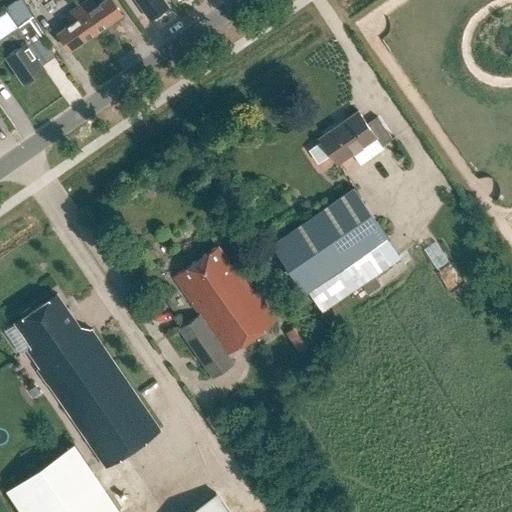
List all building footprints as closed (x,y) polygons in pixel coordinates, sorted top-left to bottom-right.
[(18,27),(0,39),(0,47),(6,56),(24,82),(44,69),(30,48),(31,47),(46,36),(33,16),(22,0),(16,0),(5,8),(18,27)] [(61,0),(66,8),(80,0),(79,0),(61,0)] [(85,0),(77,6),(96,32),(122,14),(112,0),(102,0),(95,5),(91,0),(85,0)] [(135,0),(149,19),(168,6),(164,0),(135,0)] [(57,32),(69,51),(96,32),(77,6),(64,15),(70,23),(57,32)] [(331,155),(337,164),(376,138),(382,147),(393,139),(377,117),(367,124),(358,112),(320,138),(322,142),(316,146),(315,152),(322,162),(331,155)] [(354,188),(271,245),(305,295),(388,238),(354,188)] [(174,277),(199,315),(179,328),(213,378),(234,364),(227,355),(277,321),(238,266),(233,269),(218,246),(174,277)] [(40,372),(105,466),(161,428),(93,329),(92,330),(80,328),(57,294),(19,320),(37,345),(30,350),(41,367),(40,372)] [(119,511),(74,445),(7,490),(21,511),(119,511)] [(227,511),(216,494),(188,511),(227,511)]
